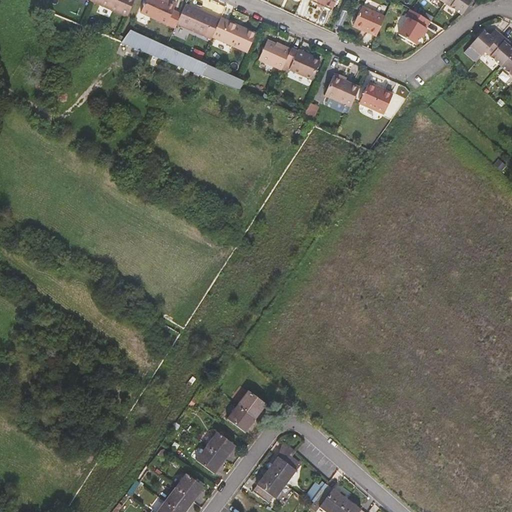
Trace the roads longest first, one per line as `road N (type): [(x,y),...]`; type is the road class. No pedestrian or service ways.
road 1 (residential): [(235,0),(397,74),(508,4)]
road 2 (residential): [(209,511),(273,427),(284,424),(295,424),(396,511)]
